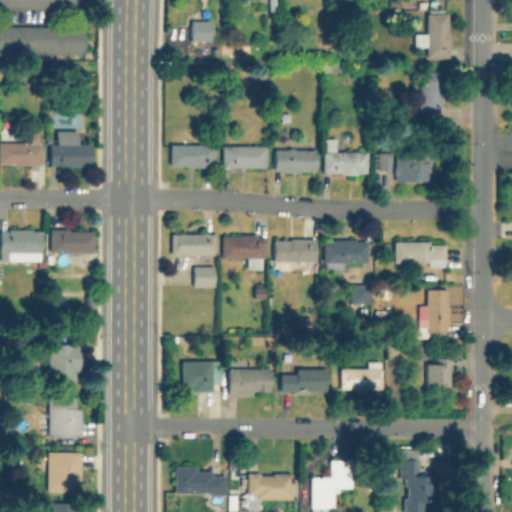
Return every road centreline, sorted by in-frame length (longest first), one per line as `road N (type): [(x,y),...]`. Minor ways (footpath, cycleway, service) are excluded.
road 1 (secondary): [(129,0),(127,511)]
road 2 (residential): [(479,0),(479,511)]
road 3 (residential): [(0,197),(480,208)]
road 4 (residential): [(128,428),(479,425)]
